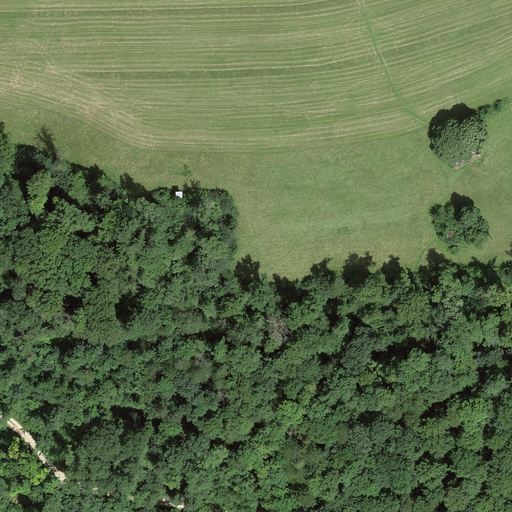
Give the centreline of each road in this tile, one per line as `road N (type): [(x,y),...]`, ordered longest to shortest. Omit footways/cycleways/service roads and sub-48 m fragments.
road 1 (track): [(0,334),(51,341),(161,327),(322,346),(511,338)]
road 2 (track): [(237,511),(71,483),(0,414)]
